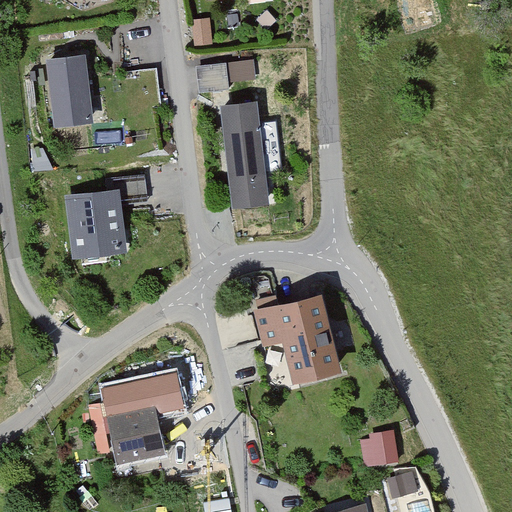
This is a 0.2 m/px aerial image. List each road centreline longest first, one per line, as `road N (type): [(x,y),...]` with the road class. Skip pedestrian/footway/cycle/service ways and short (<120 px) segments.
road 1 (unclassified): [(333,254),(369,297),(467,511)]
road 2 (residential): [(200,277),(0,437)]
road 3 (unclassified): [(323,0),(333,254)]
road 4 (residential): [(249,511),(200,277)]
road 5 (residential): [(333,254),(255,253),(200,277)]
